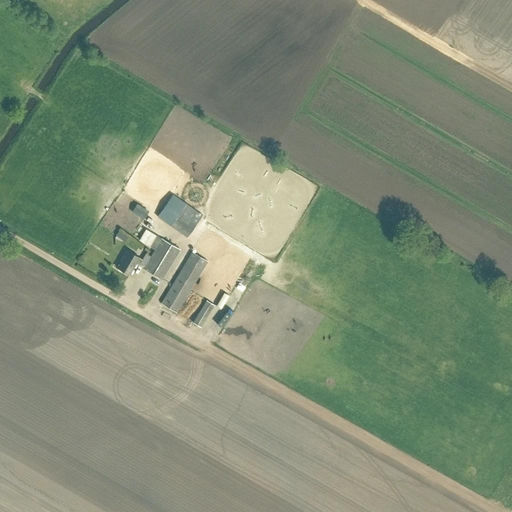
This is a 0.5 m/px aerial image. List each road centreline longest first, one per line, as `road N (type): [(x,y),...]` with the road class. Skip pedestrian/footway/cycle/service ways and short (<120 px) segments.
road 1 (track): [(213,352),(498,511)]
road 2 (unclassified): [(213,352),(0,230)]
